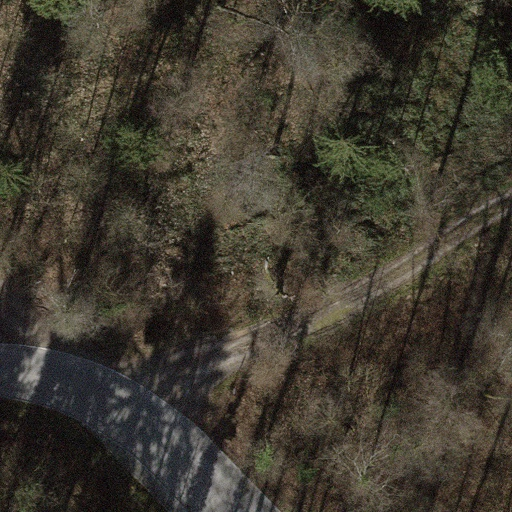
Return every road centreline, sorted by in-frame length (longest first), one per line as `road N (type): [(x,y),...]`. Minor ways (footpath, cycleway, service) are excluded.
road 1 (track): [(0,290),(107,400),(327,319),(511,210)]
road 2 (unclassified): [(236,511),(183,458),(107,400),(0,372)]
